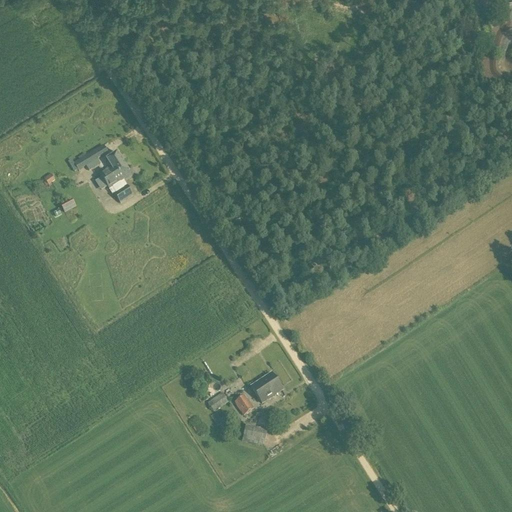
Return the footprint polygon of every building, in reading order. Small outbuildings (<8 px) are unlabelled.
[(456,52),(471,51),(471,48),(476,48),(475,36),(455,38),(456,52)] [(78,172),(115,149),(110,141),(73,164),(78,172)] [(133,196),(124,182),(131,177),(117,154),(106,160),(111,168),(100,175),(112,195),(114,195),(120,205),(133,196)] [(136,173),(139,181),(145,179),(142,170),(136,173)] [(48,186),(55,181),(50,175),(44,180),(48,186)] [(69,224),(81,218),(72,201),(61,207),(69,224)] [(244,362),(233,367),(238,375),(249,370),(244,362)] [(261,405),(282,391),(271,375),(250,388),(261,405)] [(214,413),(229,403),(222,393),(207,404),(214,413)] [(243,417),(254,410),(245,397),(234,404),(243,417)] [(263,447),(267,431),(246,426),(242,442),(263,447)]
